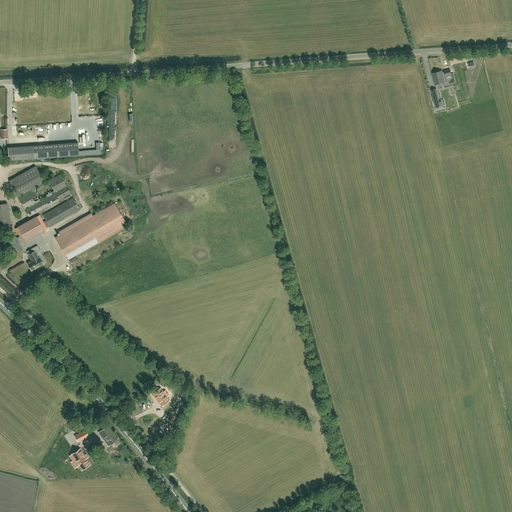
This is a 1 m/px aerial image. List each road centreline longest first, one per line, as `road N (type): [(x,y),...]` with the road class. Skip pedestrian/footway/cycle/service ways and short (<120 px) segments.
road 1 (tertiary): [(133,73),(511,45)]
road 2 (primary): [(188,511),(105,409),(0,303)]
road 3 (tertiary): [(0,82),(133,73)]
